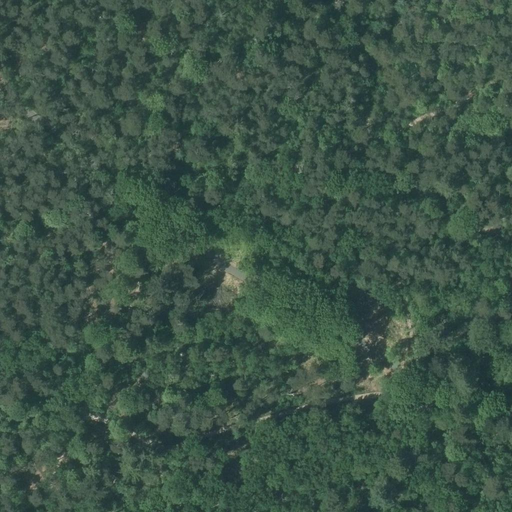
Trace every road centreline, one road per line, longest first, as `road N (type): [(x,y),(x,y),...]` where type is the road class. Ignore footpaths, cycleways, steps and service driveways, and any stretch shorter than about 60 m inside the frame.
road 1 (track): [(167,182),(165,220),(75,424),(11,511)]
road 2 (unknown): [(411,393),(284,402),(173,451)]
road 3 (track): [(366,166),(335,158),(167,182)]
road 4 (unknown): [(173,451),(75,424),(0,432)]
road 5 (track): [(511,84),(366,166)]
